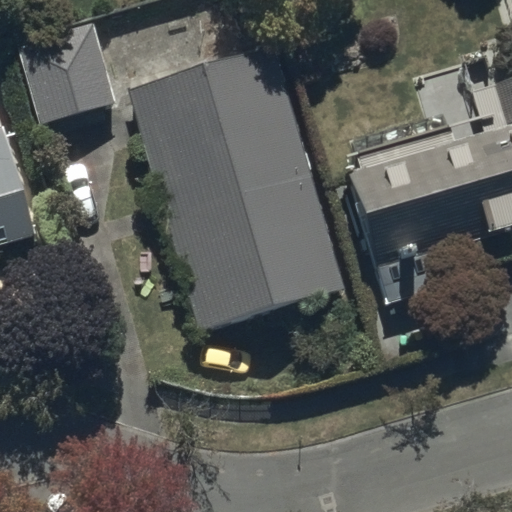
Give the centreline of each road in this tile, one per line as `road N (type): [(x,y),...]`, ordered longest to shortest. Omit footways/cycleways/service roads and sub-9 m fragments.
road 1 (residential): [(511,437),(314,497),(180,511)]
road 2 (residential): [(145,511),(0,510)]
